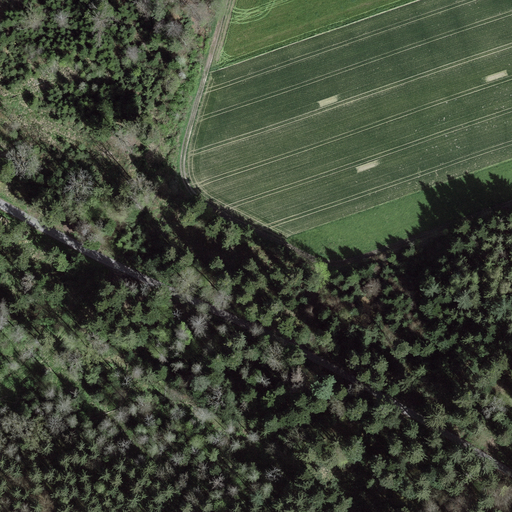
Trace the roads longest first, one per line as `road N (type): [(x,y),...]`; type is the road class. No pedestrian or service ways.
road 1 (unclassified): [(0,203),(511,459)]
road 2 (track): [(225,0),(181,163),(183,195),(318,272),(346,274),(511,208)]
